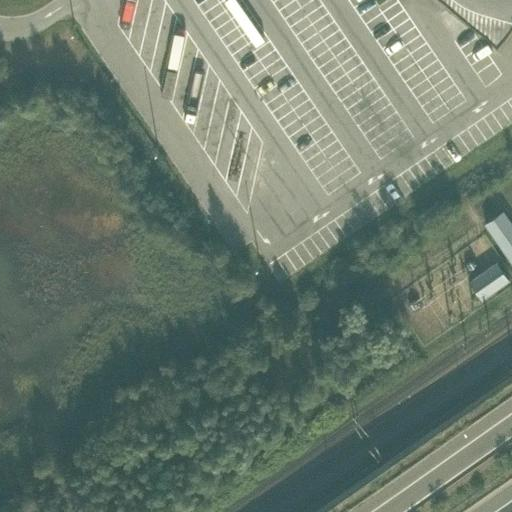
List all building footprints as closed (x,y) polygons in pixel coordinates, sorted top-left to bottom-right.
[(142,0),(137,24),(162,29),(168,0),(167,0),(142,0)] [(388,124),(403,116),(380,73),(366,81),(388,124)] [(406,196),(363,224),(370,236),(413,208),(406,196)] [(511,216),(506,208),(486,222),(511,258),(511,216)] [(497,260),(471,277),(483,295),(509,278),(497,260)]
